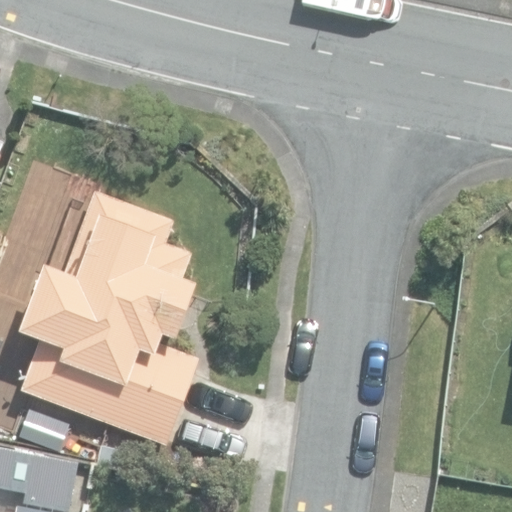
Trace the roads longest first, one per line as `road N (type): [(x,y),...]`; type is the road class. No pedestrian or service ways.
road 1 (residential): [(369,58),(333,511)]
road 2 (tertiary): [(369,58),(151,0)]
road 3 (tertiary): [(511,86),(369,58)]
